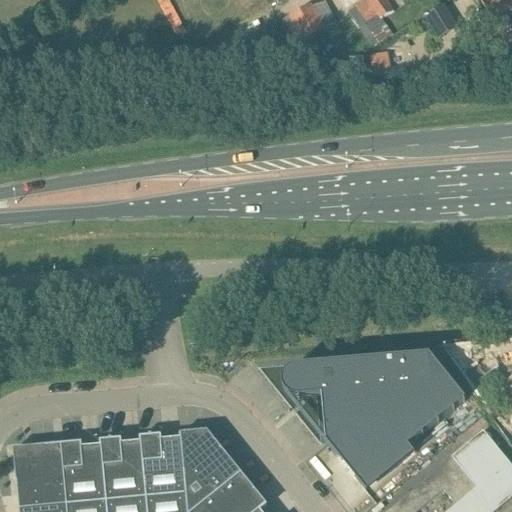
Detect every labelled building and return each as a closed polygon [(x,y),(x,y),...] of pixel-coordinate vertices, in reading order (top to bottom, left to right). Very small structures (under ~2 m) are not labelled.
[(382,20),(395,12),(386,0),(364,0),(366,2),(358,8),(369,24),(361,29),(373,49),(393,36),(382,20)] [(480,0),(493,21),(502,16),(511,31),(511,30),(511,4),(509,0),(480,0)] [(313,4),(274,26),(288,52),(337,25),(324,1),(314,6),(313,4)] [(424,18),(437,40),(457,29),(443,6),(424,18)] [(511,54),(511,33),(502,39),(511,55),(511,54)] [(242,39),(242,58),(268,57),(267,35),(252,35),(252,39),(242,39)] [(313,54),(272,56),(273,86),(314,84),(313,54)] [(282,382),(282,385),(282,388),(282,390),(283,392),(284,394),(286,396),(287,398),(289,399),(291,400),(295,401),(298,402),(300,401),(322,399),(326,444),(333,453),(367,494),(414,456),(408,448),(465,402),(431,359),(300,370),(298,370),(296,370),(292,372),(289,373),(287,374),(285,377),(283,379),(282,382)] [(180,436),(181,441),(186,498),(187,511),(263,511),(268,508),(208,434),(180,436)] [(496,511),(511,500),(511,468),(484,434),(388,511),(496,511)] [(140,440),(141,445),(146,501),(186,498),(181,441),(163,443),(162,438),(140,440)] [(101,444),(101,448),(106,505),(146,501),(141,445),(123,446),(122,442),(101,444)] [(83,445),(61,447),(67,508),(106,505),(101,448),(83,450),(83,445)] [(14,452),(20,511),(26,511),(67,508),(61,447),(14,452)] [(187,511),(186,498),(146,501),(147,511),(187,511)] [(147,511),(146,501),(106,505),(106,511),(147,511)]
